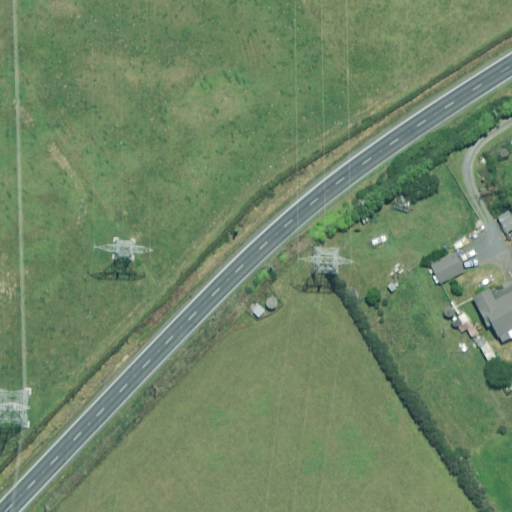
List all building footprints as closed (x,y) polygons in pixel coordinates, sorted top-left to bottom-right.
[(511,211),(509,207),(498,214),(510,233),(511,231),(511,211)] [(467,270),(456,249),(431,262),(442,283),(467,270)] [(511,292),(496,300),(490,288),(474,296),(489,326),(494,323),(503,342),(511,337),(511,292)] [(459,315),(452,320),(463,334),(470,328),(459,315)] [(491,335),(480,342),(494,367),(505,361),(491,335)]
